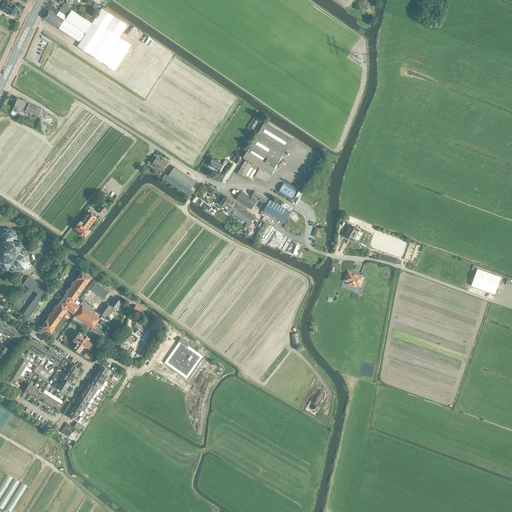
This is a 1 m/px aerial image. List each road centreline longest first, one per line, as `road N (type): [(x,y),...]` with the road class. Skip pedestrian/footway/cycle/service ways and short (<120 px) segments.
road 1 (track): [(307,511),(333,406),(328,383),(290,345),(309,283),(189,214),(185,206),(203,178)]
road 2 (residential): [(0,308),(90,365),(55,421),(0,387)]
road 3 (track): [(381,71),(344,186),(336,256)]
road 4 (residential): [(178,332),(49,245)]
road 5 (track): [(454,414),(495,301)]
